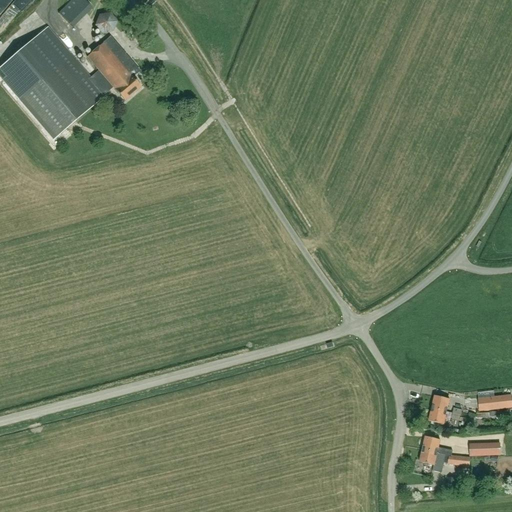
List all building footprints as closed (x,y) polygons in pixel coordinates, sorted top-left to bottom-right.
[(22,0),(16,7),(24,13),(33,1),(31,0),(22,0)] [(60,11),(49,22),(63,36),(74,25),(60,11)] [(47,27),(0,67),(0,77),(53,139),(104,94),(112,87),(98,70),(90,77),(89,77),(47,27)] [(109,37),(86,57),(98,70),(112,87),(112,88),(124,101),(140,87),(131,77),(138,71),(109,37)] [(434,396),(431,408),(446,412),(449,399),(434,396)] [(479,411),(511,407),(511,406),(511,397),(478,400),(479,411)] [(454,404),(452,413),(460,415),(490,411),(477,412),(473,411),(472,411),(466,410),(466,412),(461,411),(462,406),(454,404)] [(446,412),(431,408),(428,421),(443,424),(446,412)] [(460,415),(452,413),(450,423),(458,425),(458,422),(464,423),(464,422),(470,424),(468,432),(472,433),(476,418),(502,417),(502,411),(490,411),(460,415)] [(425,437),(422,449),(437,453),(442,454),(451,455),(452,451),(438,448),(439,440),(425,437)] [(469,448),(469,457),(500,456),(500,447),(469,448)] [(437,453),(422,449),(419,462),(433,465),(432,471),(440,473),(443,462),(454,464),(469,465),(469,457),(463,457),(451,455),(442,454),(437,453)] [(455,478),(447,477),(445,490),(454,491),(455,478)]
